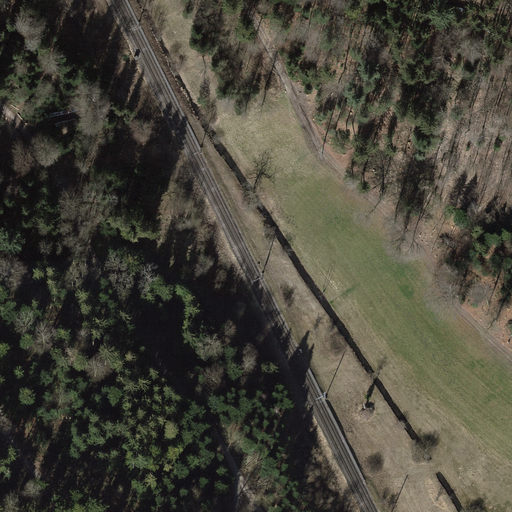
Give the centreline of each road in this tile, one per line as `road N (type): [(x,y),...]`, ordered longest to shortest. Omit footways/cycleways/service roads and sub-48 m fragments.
road 1 (track): [(13,116),(59,179),(122,315),(233,463)]
road 2 (track): [(300,107),(434,278),(511,357)]
road 3 (track): [(300,107),(242,0)]
